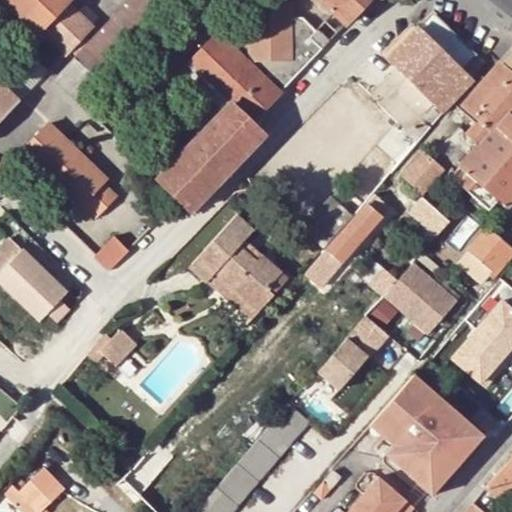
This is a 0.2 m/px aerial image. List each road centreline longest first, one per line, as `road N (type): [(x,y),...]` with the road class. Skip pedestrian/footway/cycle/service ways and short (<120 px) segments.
road 1 (residential): [(392,0),(112,300)]
road 2 (residential): [(112,300),(0,190)]
